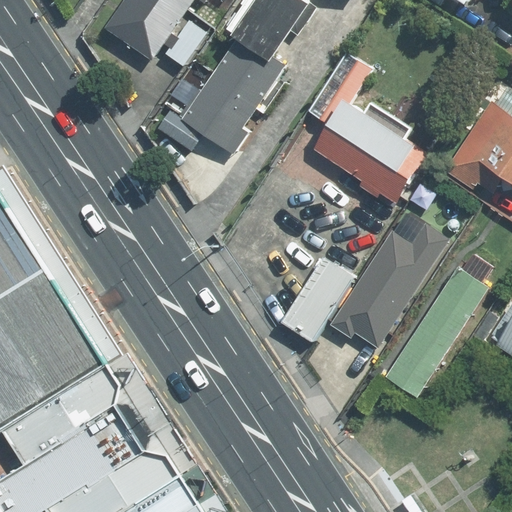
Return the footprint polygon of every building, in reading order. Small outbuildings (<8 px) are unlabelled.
[(191,16),(167,0),(120,0),(102,28),(158,65),(174,40),(191,16)] [(201,0),(167,0),(191,16),(201,0)] [(300,0),(255,0),(182,127),(231,155),(316,9),(300,0)] [(429,0),(462,21),(476,0),(429,0)] [(375,71),(351,55),(292,145),(400,215),(436,161),(352,106),(375,71)] [(511,108),(492,97),(447,174),(486,197),(499,176),(511,183),(511,108)] [(0,202),(0,431),(5,428),(105,364),(97,352),(0,202)] [(406,215),(333,325),(353,337),(356,333),(381,350),(451,244),(406,215)] [(287,328),(313,345),(355,280),(327,262),(287,328)] [(491,291),(455,268),(432,304),(468,326),(491,291)] [(468,326),(432,304),(409,339),(445,362),(468,326)] [(511,331),(499,352),(511,360),(511,331)] [(445,362),(409,339),(386,375),(422,397),(445,362)] [(5,428),(15,439),(0,448),(0,498),(36,475),(59,511),(72,511),(166,457),(105,364),(5,428)] [(201,511),(166,457),(72,511),(201,511)] [(420,511),(412,498),(407,502),(413,511),(420,511)]
